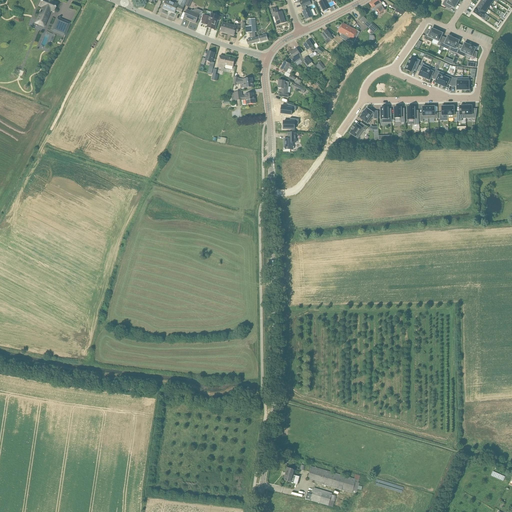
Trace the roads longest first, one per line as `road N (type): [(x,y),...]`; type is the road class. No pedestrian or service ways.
road 1 (tertiary): [(258,511),(275,398),(267,58)]
road 2 (unclassified): [(267,58),(123,4)]
